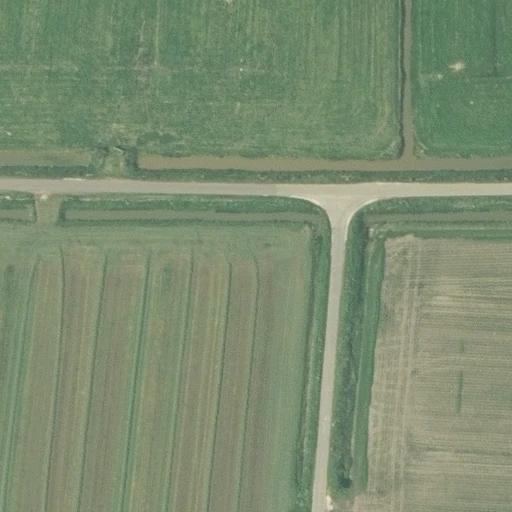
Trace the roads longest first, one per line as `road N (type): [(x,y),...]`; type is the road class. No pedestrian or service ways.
road 1 (unclassified): [(0,184),(340,191)]
road 2 (unclassified): [(316,511),(340,191)]
road 3 (unclassified): [(340,191),(511,188)]
